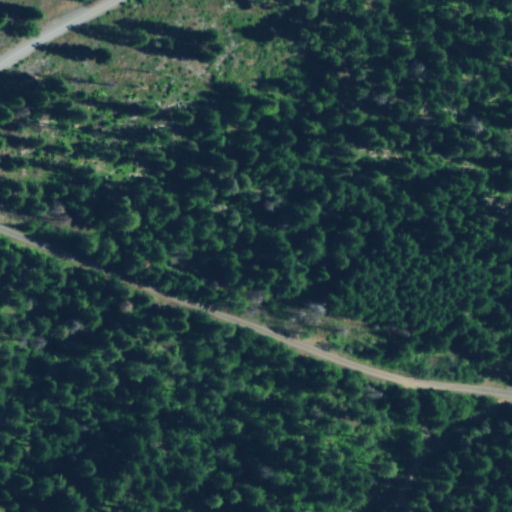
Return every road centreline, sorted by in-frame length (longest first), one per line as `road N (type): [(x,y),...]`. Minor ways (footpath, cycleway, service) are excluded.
road 1 (track): [(511,392),(397,381),(0,228)]
road 2 (track): [(395,511),(429,452),(511,393)]
road 3 (tertiary): [(0,67),(113,0)]
